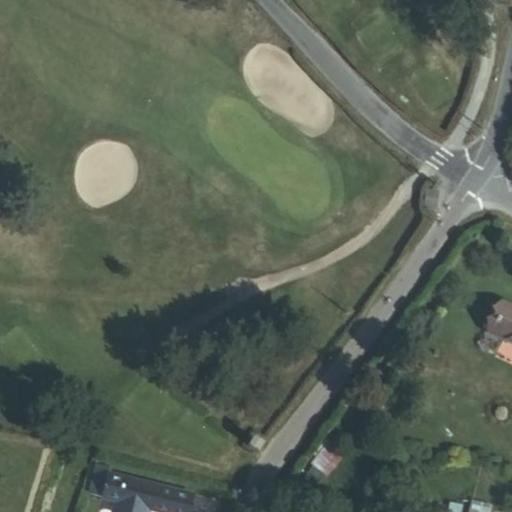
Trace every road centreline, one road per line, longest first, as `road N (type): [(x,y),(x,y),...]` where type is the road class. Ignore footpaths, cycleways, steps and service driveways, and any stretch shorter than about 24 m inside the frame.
road 1 (tertiary): [(479,183),(246,511)]
road 2 (tertiary): [(479,183),(364,103),(269,0)]
